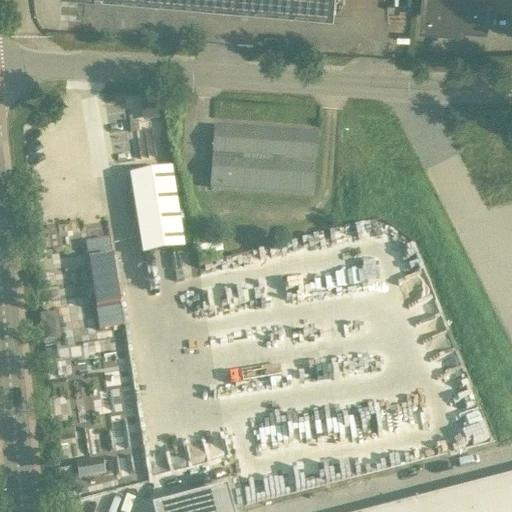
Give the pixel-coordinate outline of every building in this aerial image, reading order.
[(178,0),(335,13),(336,0),(178,0)] [(467,22),(466,24),(489,25),(489,22),(488,22),(489,0),(428,0),(427,19),(467,22)] [(156,109),(154,96),(138,98),(140,111),(156,109)] [(108,126),(112,164),(141,161),(137,123),(108,126)] [(316,137),(214,130),(210,189),(312,196),(316,137)] [(183,254),(170,173),(128,180),(141,261),(183,254)] [(108,242),(84,246),(98,333),(122,329),(108,242)] [(221,254),(220,245),(196,249),(198,258),(221,254)] [(193,494),(217,491),(213,469),(190,473),(193,494)] [(148,505),(150,511),(168,507),(163,481),(107,492),(111,511),(133,511),(133,509),(148,505)] [(511,511),(511,481),(393,511),(511,511)]
